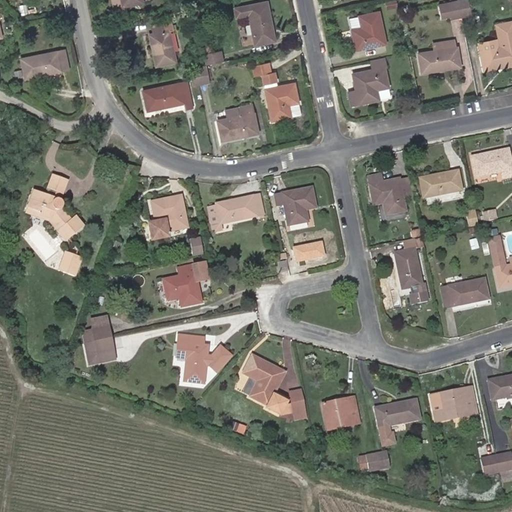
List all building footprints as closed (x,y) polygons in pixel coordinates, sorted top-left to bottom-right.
[(112,0),(115,15),(125,13),(124,7),(143,3),(142,0),(112,0)] [(397,0),(386,2),(388,10),(398,8),(397,0)] [(461,0),(458,1),(461,17),(471,15),(468,0),(461,0)] [(452,18),(461,17),(458,1),(447,3),(439,4),(441,18),(451,16),(452,18)] [(248,15),(254,46),(275,42),(267,3),(234,9),(236,17),(248,15)] [(379,12),(350,18),(356,50),(386,45),(379,12)] [(511,21),(496,25),(499,40),(500,47),(480,51),(484,71),(511,65),(511,21)] [(171,23),(152,26),(154,34),(149,34),(156,66),(175,62),(168,32),(173,31),(171,23)] [(455,40),(434,43),(435,51),(418,54),(422,74),(460,67),(455,40)] [(500,47),(499,40),(479,43),(480,51),(500,47)] [(65,50),(22,59),(26,78),(69,69),(65,50)] [(221,52),(205,55),(207,64),(222,61),(221,52)] [(371,71),(385,68),(388,67),(387,58),(369,61),(371,71)] [(271,63),(253,66),(255,76),(263,74),(265,84),(277,82),(275,72),(272,73),(271,63)] [(196,69),(200,84),(208,83),(205,67),(196,69)] [(371,71),(353,74),(356,91),(349,92),(351,105),(391,97),(385,68),(371,71)] [(200,84),(196,69),(191,70),(194,85),(200,84)] [(187,81),(142,90),(146,111),(184,103),(185,109),(192,108),(187,81)] [(291,108),(299,107),(294,84),(278,87),(265,89),(272,120),(293,116),(291,108)] [(239,117),(228,119),(217,121),(222,141),(258,133),(252,105),(240,108),(241,116),(239,117)] [(300,115),(299,107),(291,108),(293,116),(300,115)] [(228,119),(239,117),(238,109),(226,111),(228,119)] [(511,165),(508,149),(472,156),(475,177),(502,172),(503,177),(511,175),(511,165)] [(458,171),(420,178),(423,197),(461,190),(458,171)] [(69,180),(52,174),(47,188),(56,191),(54,198),(34,190),(26,212),(50,221),(65,241),(84,225),(76,215),(72,219),(62,208),(63,204),(61,199),(69,180)] [(403,197),(399,180),(382,183),(381,174),(368,177),(373,204),(384,202),(386,215),(405,211),(403,197)] [(399,180),(403,197),(411,195),(408,178),(399,180)] [(312,187),(274,195),(276,204),(283,203),(288,225),(307,221),(305,209),(316,207),(312,187)] [(211,225),(220,223),(263,215),(259,195),(216,204),(217,206),(208,208),(211,225)] [(181,196),(151,201),(155,221),(152,222),(149,227),(152,241),(169,238),(167,231),(187,228),(181,196)] [(474,210),(466,212),(469,225),(477,224),(474,210)] [(496,211),(484,213),(486,221),(498,218),(496,211)] [(199,237),(191,239),(194,255),(202,253),(199,237)] [(415,249),(415,250),(417,250),(415,238),(402,241),(405,251),(415,249)] [(511,265),(507,266),(501,238),(490,240),(500,288),(511,285),(511,265)] [(477,240),(470,242),(472,252),(479,251),(477,240)] [(321,242),(292,248),(296,262),(325,256),(321,242)] [(415,249),(405,251),(395,253),(402,289),(411,288),(413,295),(410,296),(412,304),(429,301),(427,293),(424,293),(415,250),(415,249)] [(59,270),(76,276),(81,258),(65,252),(59,270)] [(285,262),(276,263),(278,273),(286,271),(285,262)] [(205,263),(178,268),(179,277),(164,280),(167,300),(180,298),(181,306),(201,302),(198,281),(208,279),(205,263)] [(484,279),(441,288),(445,308),(488,299),(484,279)] [(92,329),(108,326),(106,315),(90,319),(92,329)] [(95,341),(111,337),(108,326),(92,329),(85,331),(83,336),(85,343),(93,341),(95,341)] [(203,338),(179,335),(177,357),(186,358),(184,380),(203,383),(205,364),(209,364),(217,371),(231,355),(220,346),(211,357),(206,357),(207,346),(203,346),(203,338)] [(97,352),(113,349),(111,337),(95,341),(97,352)] [(93,341),(85,343),(89,364),(116,359),(113,349),(97,352),(95,341),(93,341)] [(281,415),(286,405),(288,401),(281,397),(282,395),(275,391),(284,372),(252,356),(243,373),(258,381),(250,396),(268,406),(267,408),(281,415)] [(511,375),(488,380),(492,399),(511,395),(511,375)] [(471,388),(439,394),(441,405),(433,407),(436,422),(476,413),(471,388)] [(291,404),(293,413),(304,411),(300,390),(289,392),(291,404)] [(351,413),(357,412),(354,397),(322,403),(327,429),(353,424),(351,413)] [(416,400),(375,407),(383,445),(395,443),(393,432),(390,433),(389,426),(420,419),(416,400)] [(281,415),(293,413),(291,404),(286,405),(281,415)] [(359,422),(357,412),(351,413),(353,424),(359,422)] [(378,453),(381,469),(389,467),(386,451),(378,453)] [(366,455),(369,471),(381,469),(378,453),(366,455)] [(495,455),(499,472),(511,469),(511,457),(511,453),(495,455)] [(369,471),(366,455),(360,457),(363,473),(369,471)] [(484,475),(499,472),(495,455),(481,458),(484,475)]
